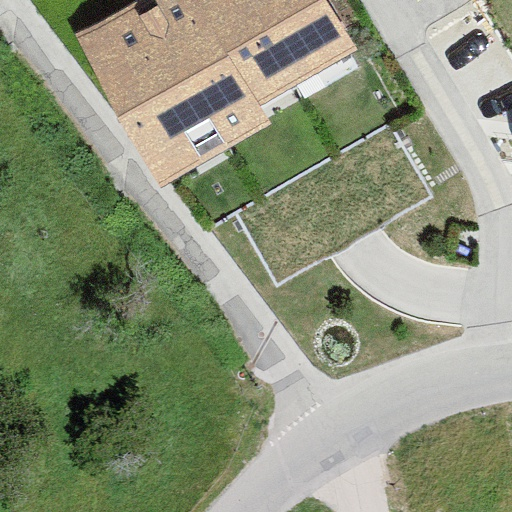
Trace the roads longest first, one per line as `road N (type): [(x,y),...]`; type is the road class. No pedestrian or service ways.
road 1 (unclassified): [(0,1),(126,175),(338,434)]
road 2 (tertiary): [(338,434),(426,385),(511,364)]
road 3 (tertiary): [(246,511),(338,434)]
